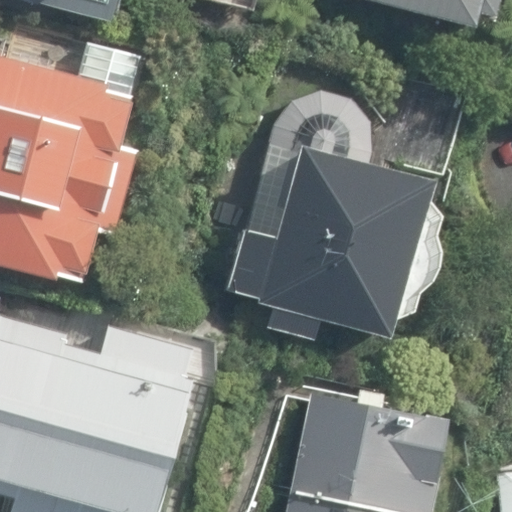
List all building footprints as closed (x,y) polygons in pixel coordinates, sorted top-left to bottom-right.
[(117,0),(63,0),(114,13),(117,0)] [(339,0),(468,36),(472,23),(490,28),(497,0),(339,0)] [(141,84),(0,52),(0,268),(97,289),(141,84)] [(423,210),(428,192),(367,172),(370,156),(370,142),(368,129),(358,112),(350,103),(333,98),(319,95),(305,100),(292,105),(281,117),(273,130),(269,146),(243,234),(241,234),(222,297),(254,307),(253,311),(269,315),(263,334),(309,348),(315,329),(384,350),(390,329),(410,320),(415,302),(427,291),(434,276),(436,260),(431,245),(436,225),(423,210)] [(0,322),(0,504),(29,511),(165,511),(203,352),(115,328),(109,346),(2,317),(0,322)] [(423,511),(441,429),(379,415),(381,401),(356,395),(353,409),(308,398),(283,511),(423,511)] [(511,511),(511,469),(491,472),(496,511),(511,511)]
